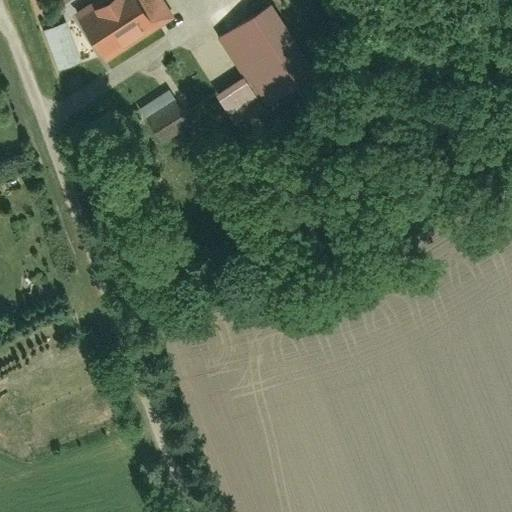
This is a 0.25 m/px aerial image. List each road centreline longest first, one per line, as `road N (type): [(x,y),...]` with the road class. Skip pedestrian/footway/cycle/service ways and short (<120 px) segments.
road 1 (residential): [(189,511),(0,9)]
road 2 (track): [(0,355),(111,302)]
